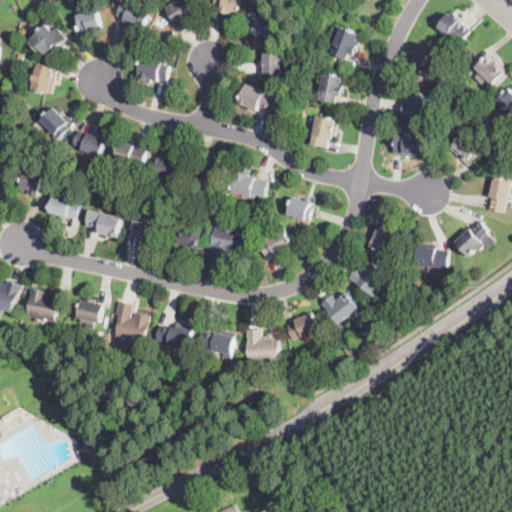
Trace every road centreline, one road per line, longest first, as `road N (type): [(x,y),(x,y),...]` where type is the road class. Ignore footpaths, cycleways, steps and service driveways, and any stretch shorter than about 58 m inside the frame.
road 1 (residential): [(417,0),(377,91),(355,218),(309,277),(255,295),(47,254),(23,242)]
road 2 (tertiary): [(126,511),(362,387),(511,285)]
road 3 (residential): [(431,194),(332,177),(261,141),(130,108),(100,80)]
